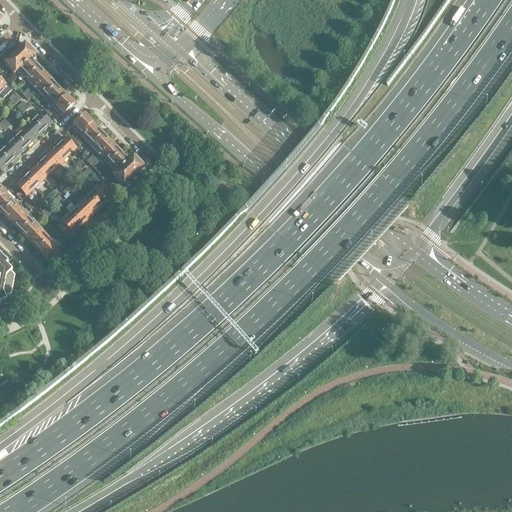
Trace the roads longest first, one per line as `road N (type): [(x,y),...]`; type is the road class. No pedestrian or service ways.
road 1 (motorway): [(10,511),(133,426),(313,265),(511,27)]
road 2 (motorway): [(485,0),(361,160),(285,241),(175,344),(0,477)]
road 3 (motorway): [(412,0),(354,107),(260,219),(165,311),(0,447)]
road 4 (motorway): [(72,511),(256,391),(384,279)]
road 5 (secondary): [(411,250),(183,50)]
road 6 (secondary): [(163,83),(384,279)]
road 7 (residential): [(49,281),(160,171),(94,97)]
road 8 (motorway): [(411,250),(511,118)]
road 9 (secondary): [(384,279),(416,308),(511,365)]
road 10 (residential): [(1,186),(94,97)]
road 11 (secondary): [(511,320),(411,250)]
